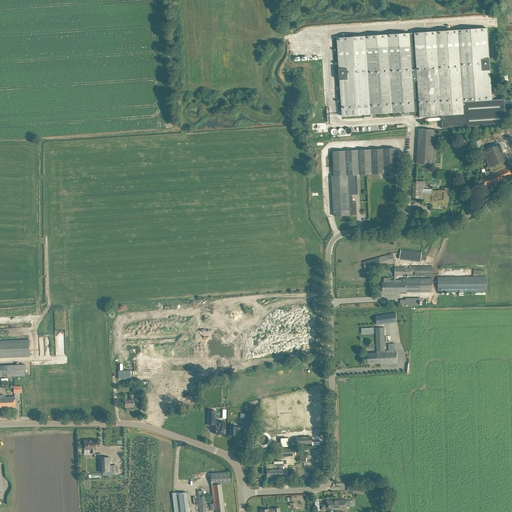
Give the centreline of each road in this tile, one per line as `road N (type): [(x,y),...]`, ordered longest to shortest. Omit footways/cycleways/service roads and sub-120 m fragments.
road 1 (unclassified): [(241,493),(317,489),(332,474),(332,240),(455,222),(511,189)]
road 2 (unclassified): [(0,425),(154,428),(227,456),(241,493)]
